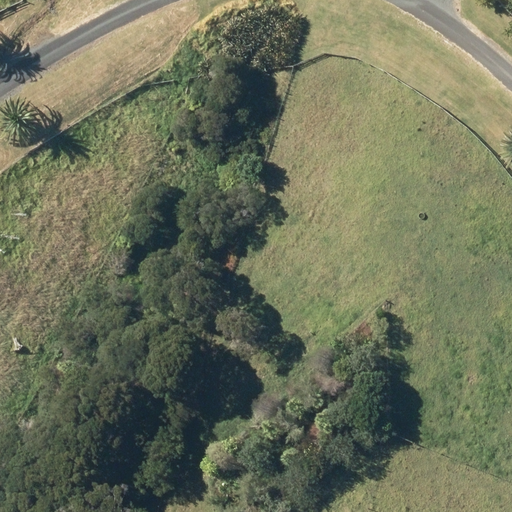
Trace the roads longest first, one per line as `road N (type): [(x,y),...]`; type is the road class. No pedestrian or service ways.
road 1 (unclassified): [(0,80),(154,0)]
road 2 (unclassified): [(401,0),(511,83)]
